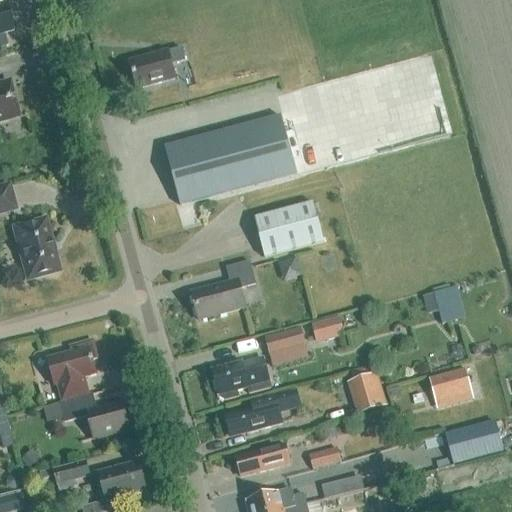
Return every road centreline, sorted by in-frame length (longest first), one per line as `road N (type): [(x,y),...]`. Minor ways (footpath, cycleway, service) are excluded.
road 1 (tertiary): [(142,297),(63,0)]
road 2 (tertiary): [(202,511),(142,297)]
road 3 (residential): [(0,335),(142,297)]
